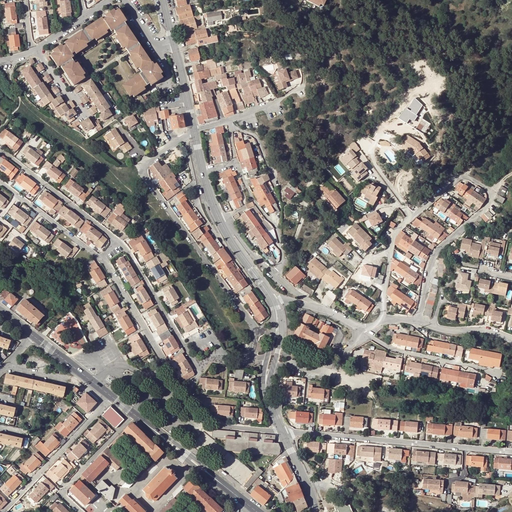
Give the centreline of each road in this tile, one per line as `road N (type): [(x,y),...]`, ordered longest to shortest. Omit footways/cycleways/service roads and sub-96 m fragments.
road 1 (residential): [(418,321),(437,250),(489,201),(487,187),(465,175),(396,231),(383,320)]
road 2 (residential): [(194,133),(143,170),(255,328),(250,359)]
road 3 (residential): [(282,431),(511,452)]
road 4 (residential): [(110,396),(4,511)]
road 5 (residential): [(199,368),(118,241)]
road 6 (residential): [(118,241),(0,149)]
road 7 (residential): [(495,372),(395,350),(361,330)]
road 8 (residential): [(79,511),(62,488),(133,414)]
road 9 (residential): [(100,258),(167,367)]
road 10 (residential): [(274,274),(283,253),(277,231),(235,162)]
road 11 (residential): [(0,182),(100,258)]
